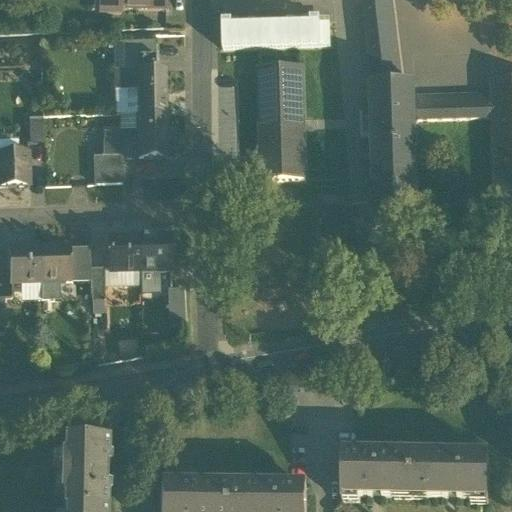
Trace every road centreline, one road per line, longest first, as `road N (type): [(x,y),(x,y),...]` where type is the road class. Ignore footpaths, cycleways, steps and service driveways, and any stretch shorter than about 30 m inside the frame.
road 1 (secondary): [(208,379),(511,330)]
road 2 (secondary): [(0,416),(208,379)]
road 3 (residential): [(204,209),(206,0)]
road 4 (residential): [(204,209),(0,216)]
road 5 (residential): [(208,379),(204,209)]
